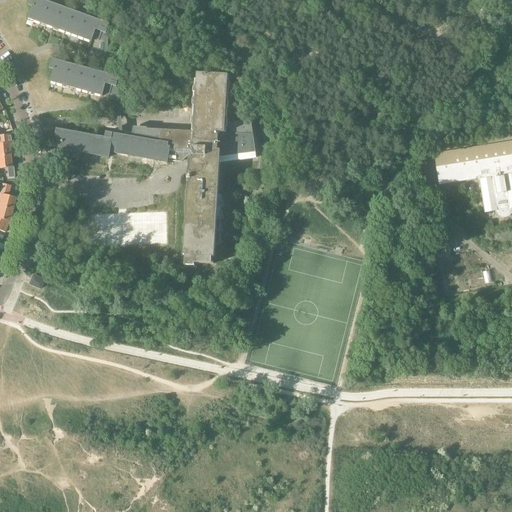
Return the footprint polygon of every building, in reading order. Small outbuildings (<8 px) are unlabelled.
[(32,6),(28,19),(91,42),(92,39),(96,41),(99,40),(100,38),(104,40),(104,63),(104,72),(107,73),(107,67),(108,28),(109,23),(86,15),(83,14),(44,0),(30,0),(28,5),(32,6)] [(52,58),(49,68),(53,69),(50,82),(102,96),(111,98),(113,99),(119,76),(107,73),(104,72),(57,60),(54,59),(52,58)] [(0,143),(0,156),(10,155),(9,143),(11,143),(9,131),(4,132),(5,143),(0,143)] [(511,142),(434,155),(435,160),(436,167),(436,169),(438,180),(439,183),(469,178),(470,179),(473,178),(474,177),(476,177),(476,178),(479,180),(480,180),(486,212),(497,210),(497,212),(498,213),(499,214),(500,215),(502,216),(504,216),(506,216),(508,215),(509,214),(510,213),(511,211),(511,209),(511,208),(511,207),(511,142)] [(11,166),(10,155),(0,156),(0,168),(7,168),(8,179),(14,178),(13,166),(11,166)] [(0,196),(0,197),(0,206),(12,210),(15,198),(5,195),(8,186),(2,184),(0,191),(0,196)] [(12,210),(0,206),(0,230),(4,232),(9,222),(12,210)] [(33,276),(32,280),(30,284),(40,289),(44,280),(33,276)]
